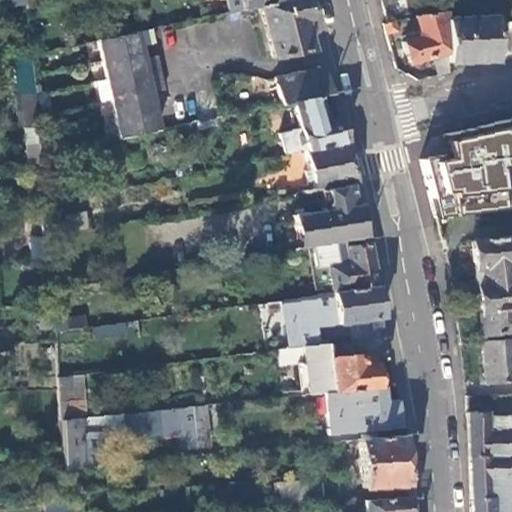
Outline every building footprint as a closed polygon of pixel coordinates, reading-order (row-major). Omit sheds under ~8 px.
[(41,5),(39,0),(22,0),(24,7),(24,8),(41,5)] [(224,0),(228,12),(257,6),(281,0),(224,0)] [(309,20),(303,0),(281,0),(257,6),(271,60),(308,50),(300,22),(309,20)] [(446,23),(445,13),(413,19),(418,34),(417,38),(401,43),(408,64),(447,51),(446,23)] [(496,30),(495,20),(446,23),(447,51),(447,64),(490,62),(497,60),(496,30)] [(396,33),(394,22),(383,23),(382,24),(385,35),(396,33)] [(143,30),(146,44),(155,41),(152,28),(143,30)] [(497,60),(511,56),(511,32),(511,29),(496,30),(497,60)] [(146,44),(143,30),(134,33),(95,41),(117,138),(156,130),(147,91),(162,87),(155,54),(149,55),(146,44)] [(29,57),(12,58),(13,95),(33,94),(29,57)] [(325,77),(322,68),(273,79),(279,104),(290,101),(315,96),(329,93),(325,77)] [(23,130),(38,129),(33,94),(13,95),(12,95),(14,110),(22,115),(23,130)] [(322,121),(315,96),(290,101),(296,128),(277,132),(282,154),(301,150),(342,142),(336,117),(322,121)] [(22,115),(14,110),(15,130),(23,130),(22,115)] [(511,118),(504,121),(438,136),(442,154),(420,160),(423,169),(436,222),(511,208),(511,118)] [(42,165),(38,129),(23,130),(25,165),(42,165)] [(346,156),(342,142),(301,150),(311,188),(317,187),(348,182),(353,181),(346,156)] [(351,204),(348,182),(317,187),(321,209),(324,226),(310,228),(308,212),(290,215),(294,236),(296,242),(299,248),(305,247),(343,240),(356,237),(356,234),(357,230),(357,225),(357,211),(357,205),(357,204),(351,204)] [(321,209),(308,212),(310,228),(324,226),(321,209)] [(478,278),(508,275),(507,264),(511,263),(508,236),(469,243),(472,270),(478,270),(478,278)] [(31,264),(46,263),(45,238),(29,239),(31,264)] [(343,240),(305,247),(309,272),(325,268),(345,264),(342,249),(344,249),(343,240)] [(370,264),(367,244),(344,249),(342,249),(345,264),(325,268),(330,292),(374,285),(370,264)] [(32,266),(36,303),(51,302),(46,264),(32,266)] [(325,268),(309,272),(313,294),(330,292),(325,268)] [(511,283),(509,284),(508,275),(478,278),(479,288),(474,288),(479,337),(511,333),(511,283)] [(374,285),(330,292),(313,294),(294,297),(294,302),(277,305),(279,316),(283,315),(288,348),(300,346),(316,344),(311,309),(331,306),(334,324),(380,317),(377,298),(374,285)] [(384,335),(381,322),(354,326),(354,328),(356,339),(384,335)] [(356,339),(354,328),(344,329),(345,340),(356,339)] [(330,342),(345,340),(344,329),(329,331),(328,333),(330,342)] [(511,341),(480,345),(485,388),(511,385),(511,341)] [(324,343),(316,344),(300,346),(302,362),(305,395),(348,390),(376,387),(373,363),(362,364),(361,354),(326,359),(324,343)] [(278,365),(302,362),(300,346),(288,348),(275,350),(278,365)] [(85,419),(80,376),(56,379),(58,422),(85,419)] [(381,386),(376,387),(348,390),(349,402),(331,404),(332,421),(351,419),(352,427),(373,425),(373,430),(400,427),(399,420),(395,400),(384,402),(381,386)] [(207,449),(202,406),(188,407),(193,450),(207,449)] [(157,411),(160,437),(177,435),(179,452),(193,450),(188,407),(157,411)] [(499,413),(467,414),(467,428),(469,458),(511,456),(511,433),(501,434),(499,413)] [(110,426),(108,416),(92,418),(93,429),(110,426)] [(92,418),(85,419),(58,422),(61,473),(83,470),(78,430),(93,429),(92,418)] [(402,455),(401,435),(357,440),(362,489),(405,485),(402,455)] [(511,478),(511,456),(469,458),(470,482),(471,511),(493,511),(493,497),(489,497),(489,480),(511,478)] [(291,489),(280,490),(281,503),(321,500),(320,480),(290,483),(291,489)] [(406,511),(406,508),(406,497),(361,500),(362,511),(406,511)] [(77,511),(76,499),(63,500),(63,511),(77,511)] [(63,511),(63,500),(47,501),(47,511),(63,511)]
